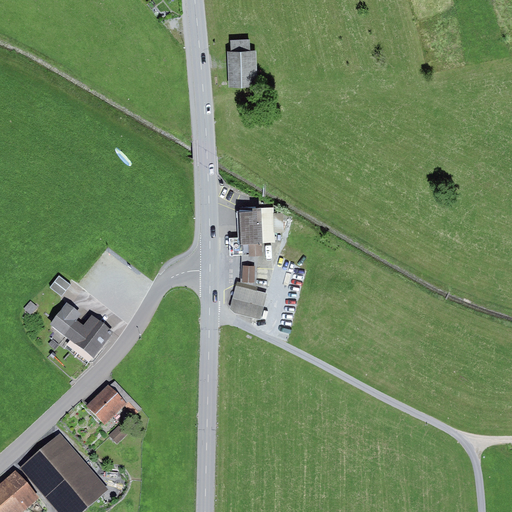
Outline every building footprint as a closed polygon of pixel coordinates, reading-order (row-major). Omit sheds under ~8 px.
[(231,38),(231,49),(250,48),(250,37),(231,38)] [(231,49),(227,49),(229,85),(258,84),(257,48),(250,48),(231,49)] [(252,207),(237,208),(238,236),(239,253),(263,253),(263,242),(274,241),(273,206),(262,207),(261,204),(252,204),(252,207)] [(239,253),(238,236),(230,236),(230,254),(239,253)] [(255,264),(244,263),(243,279),(255,280),(255,264)] [(70,284),(59,275),(50,286),(61,295),(70,284)] [(236,284),(230,308),(234,312),(261,319),(267,292),(236,284)] [(31,302),(24,309),(30,315),(37,308),(31,302)] [(81,316),(67,305),(51,327),(94,360),(114,334),(92,317),(84,328),(76,323),(81,316)] [(53,340),(49,344),(55,350),(59,346),(53,340)] [(115,383),(110,387),(127,405),(125,407),(135,417),(142,410),(115,383)] [(108,386),(86,407),(105,426),(125,407),(127,405),(110,387),(108,386)] [(119,426),(109,435),(118,443),(127,434),(119,426)] [(60,436),(20,470),(56,511),(85,511),(108,492),(60,436)] [(15,472),(0,485),(0,511),(23,511),(39,499),(15,472)]
